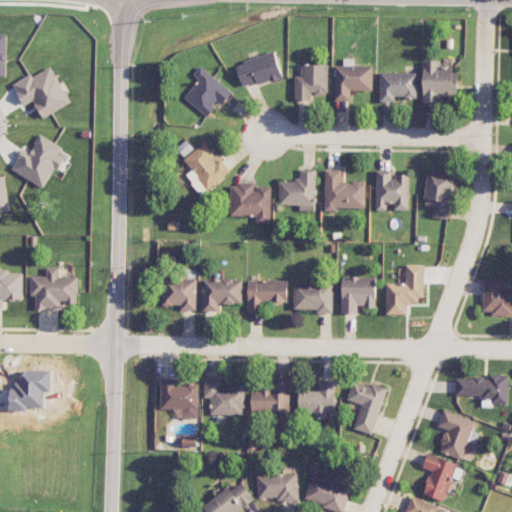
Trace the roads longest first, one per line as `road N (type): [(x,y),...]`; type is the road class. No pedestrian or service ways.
road 1 (residential): [(486,0),(474,234),(367,511)]
road 2 (residential): [(511,349),(0,342)]
road 3 (tertiary): [(126,8),(110,511)]
road 4 (residential): [(482,136),(240,134)]
